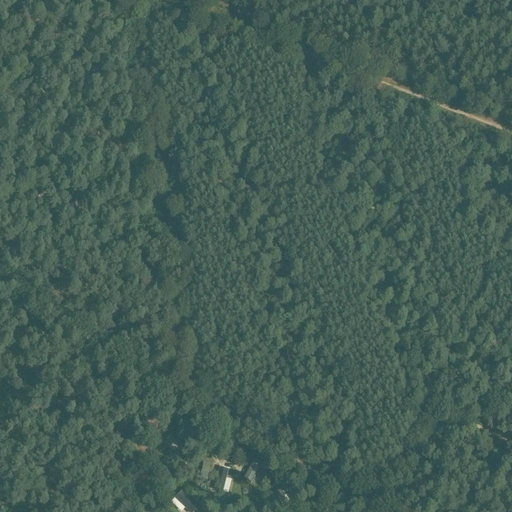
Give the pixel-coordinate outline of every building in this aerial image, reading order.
[(208,419),(193,436),(200,442),(215,425),(208,419)] [(172,434),(167,440),(184,454),(189,448),(172,434)] [(230,435),(219,449),(225,454),(236,440),(230,435)] [(248,455),(242,463),(246,466),(251,457),(248,455)] [(256,459),(244,479),(252,483),(264,463),(256,459)] [(204,462),(199,482),(206,483),(211,463),(204,462)] [(219,468),(214,490),(223,492),(228,470),(219,468)] [(285,481),(268,502),(276,509),(294,489),(285,481)] [(181,492),(175,499),(188,511),(193,511),(198,508),(181,492)] [(329,511),(326,500),(320,502),(322,511),(329,511)]
